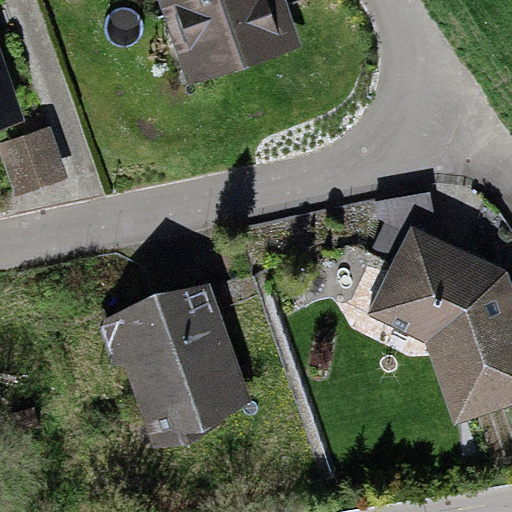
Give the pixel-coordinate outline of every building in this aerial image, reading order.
[(280,0),(161,0),(189,87),(297,53),(280,0)] [(0,38),(0,135),(29,126),(0,38)] [(55,131),(4,147),(19,193),(70,176),(55,131)] [(511,298),(503,268),(408,222),(364,313),(424,343),(448,423),(511,404),(511,298)] [(203,287),(105,322),(149,446),(247,411),(203,287)]
